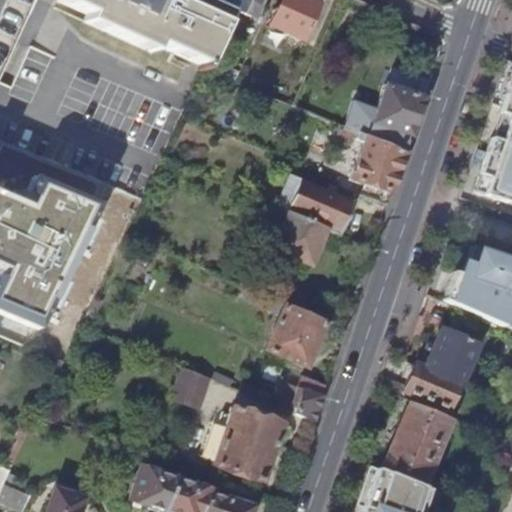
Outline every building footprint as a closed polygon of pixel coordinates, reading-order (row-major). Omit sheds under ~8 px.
[(156,47),(203,69),(233,4),(223,0),(53,0),(87,16),(84,23),(152,55),(156,47)] [(264,0),(235,0),(235,1),(259,12),(264,0)] [(279,0),(267,26),(301,41),(317,5),(305,0),(279,0)] [(220,75),(234,82),(239,72),(224,66),(220,75)] [(283,69),(271,97),(291,106),(304,78),(283,69)] [(353,100),(342,128),(405,155),(424,95),(429,83),(394,72),(388,88),(386,88),(379,109),(353,100)] [(511,76),(500,114),(510,117),(501,142),(491,139),(473,193),(511,206),(511,76)] [(350,181),(391,195),(393,191),(397,179),(405,155),(342,128),(339,127),(335,138),(353,145),(352,149),(360,152),(350,181)] [(0,201),(40,218),(56,181),(18,165),(6,191),(4,191),(0,201)] [(290,177),(275,209),(287,214),(326,231),(340,237),(354,204),(290,177)] [(310,267),(326,231),(287,214),(276,240),(272,238),(267,249),(310,267)] [(60,243),(54,259),(88,273),(103,280),(110,264),(60,243)] [(449,284),(443,303),(503,329),(510,310),(511,310),(511,262),(471,248),(462,277),(458,287),(449,284)] [(79,293),(93,299),(103,280),(88,273),(79,293)] [(449,284),(458,287),(462,277),(453,274),(449,284)] [(242,300),(279,316),(283,305),(246,289),(242,300)] [(315,298),(309,315),(326,323),(343,330),(350,311),(315,298)] [(308,369),(326,323),(309,315),(283,305),(279,316),(265,350),(308,369)] [(438,332),(421,372),(433,377),(457,388),(474,348),(438,332)] [(446,414),(457,388),(433,377),(421,372),(412,367),(401,395),(446,414)] [(197,411),(209,380),(182,370),(169,401),(197,411)] [(308,381),(305,390),(322,397),(326,388),(308,381)] [(243,385),(239,393),(273,406),(276,399),(243,385)] [(322,397),(305,390),(303,389),(302,392),(296,409),(291,407),(293,402),(277,396),(276,399),(273,406),(314,423),(318,410),(322,397)] [(212,466),(262,483),(281,427),(232,409),(212,466)] [(407,409),(380,473),(408,485),(409,485),(418,489),(446,426),(407,409)] [(5,466),(2,470),(9,474),(29,432),(21,429),(16,440),(18,440),(7,466),(5,466)] [(251,511),(253,509),(211,495),(211,492),(139,468),(128,501),(159,511),(251,511)] [(380,473),(369,468),(355,507),(362,509),(370,511),(431,511),(435,496),(418,489),(409,485),(408,485),(380,473)] [(0,492),(0,499),(25,509),(30,499),(2,488),(0,492)] [(46,511),(79,511),(82,503),(53,493),(46,511)] [(487,496),(480,511),(492,511),(497,501),(487,496)]
